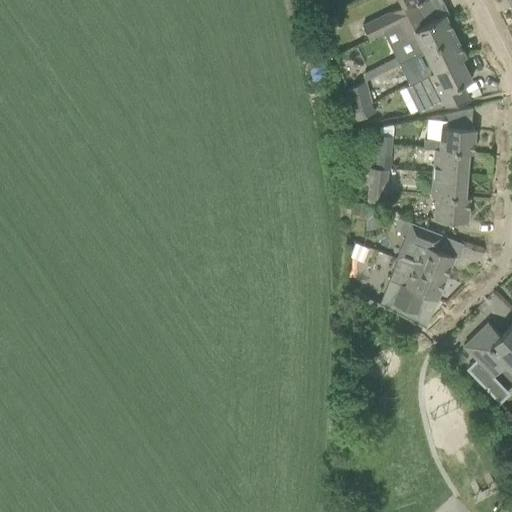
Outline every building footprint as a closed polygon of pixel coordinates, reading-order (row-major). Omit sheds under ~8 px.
[(361,24),(368,39),(393,27),(423,12),(416,0),(399,0),(402,5),(361,24)] [(409,58),(409,59),(455,37),(444,15),(428,23),(425,18),(423,12),(393,27),(368,39),(368,40),(393,28),(400,41),(395,44),(403,61),(409,58)] [(409,59),(418,80),(460,59),(465,57),(459,46),(455,37),(409,59)] [(460,59),(418,80),(404,86),(417,112),(468,101),(464,93),(460,85),(470,80),(460,59)] [(344,91),(349,108),(369,98),(364,80),(344,91)] [(350,113),(354,122),(374,111),(370,103),(350,113)] [(376,136),(375,143),(390,145),(391,135),(389,135),(390,126),(378,128),(378,136),(376,136)] [(422,148),(434,148),(467,151),(467,152),(472,153),(474,129),(440,126),(439,140),(423,138),(422,148)] [(375,143),(374,167),(388,168),(390,145),(375,143)] [(434,148),(432,172),(465,174),(467,152),(467,151),(434,148)] [(368,168),(366,190),(384,191),(386,169),(388,169),(388,168),(374,167),(374,168),(368,168)] [(430,195),(435,196),(435,195),(463,197),(464,196),(465,174),(432,172),(430,195)] [(384,191),(366,190),(365,204),(383,206),(384,191)] [(435,195),(435,196),(433,218),(466,221),(468,197),(464,196),(463,197),(435,195)] [(354,203),(353,214),(364,215),(365,204),(354,203)] [(411,223),(397,259),(444,278),(453,256),(436,249),(442,235),(411,223)] [(436,299),(444,278),(397,259),(389,280),(402,285),(391,311),(409,318),(413,306),(418,308),(423,294),(436,299)] [(511,371),(511,325),(510,324),(503,331),(499,335),(487,323),(463,346),(477,361),(467,371),(481,386),(491,376),(492,376),(505,364),(511,371)]
